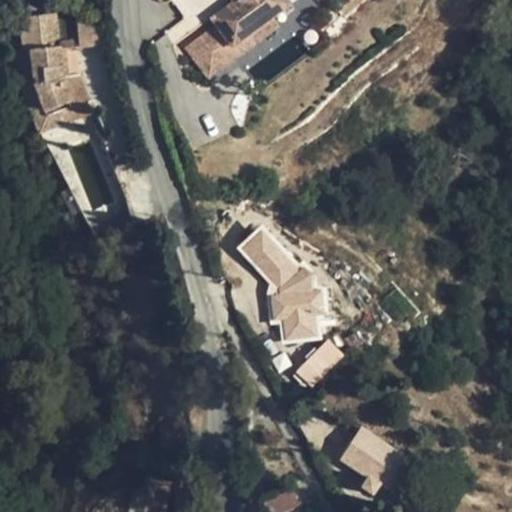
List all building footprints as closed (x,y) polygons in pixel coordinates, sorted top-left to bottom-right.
[(288,0),(236,0),(228,6),(229,10),(230,15),(233,19),(242,24),(256,41),(279,25),(273,17),(291,3),(288,0)] [(54,15),(20,18),(23,50),(23,51),(30,50),(34,83),(46,116),(71,107),(75,117),(91,111),(87,101),(88,100),(79,75),(62,76),(59,47),(77,45),(72,7),(53,9),(54,15)] [(107,45),(103,19),(76,21),(79,48),(107,45)] [(219,24),(188,48),(210,77),(241,53),(219,24)] [(34,83),(30,50),(23,51),(23,50),(18,51),(22,86),(34,83)] [(46,116),(34,83),(22,86),(39,131),(50,127),(46,116)] [(71,107),(46,116),(50,127),(75,117),(71,107)] [(80,211),(68,187),(60,192),(72,215),(80,211)] [(140,193),(125,197),(131,224),(146,221),(140,193)] [(134,235),(131,225),(118,230),(96,240),(101,249),(134,235)] [(279,324),(283,343),(318,336),(314,313),(324,311),(316,266),(288,271),(281,230),(252,235),(269,326),(279,324)] [(311,389),(344,355),(327,338),(294,372),(311,389)] [(362,429),(342,460),(371,477),(365,487),(375,493),(381,484),(387,487),(392,487),(398,486),(403,482),(407,477),(408,474),(408,467),(405,459),(362,429)] [(143,511),(150,477),(139,475),(137,487),(133,486),(129,508),(143,511)] [(150,477),(143,511),(148,511),(173,511),(179,482),(150,477)] [(291,489),(263,501),(267,511),(280,511),(297,505),(291,489)]
